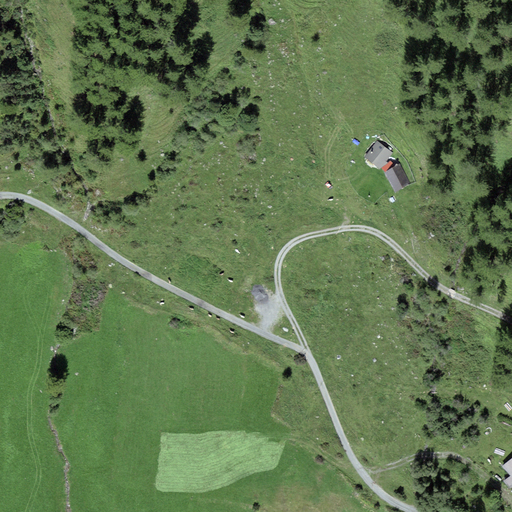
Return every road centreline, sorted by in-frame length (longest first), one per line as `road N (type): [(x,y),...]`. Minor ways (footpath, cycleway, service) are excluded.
road 1 (track): [(415,511),(361,474),(309,353),(141,272),(67,219),(16,195),(0,196)]
road 2 (track): [(309,353),(279,291),(278,262),(313,234),(371,230),(438,287),(511,320)]
road 3 (track): [(369,482),(380,468),(421,451),(447,452),(465,456),(511,495)]
